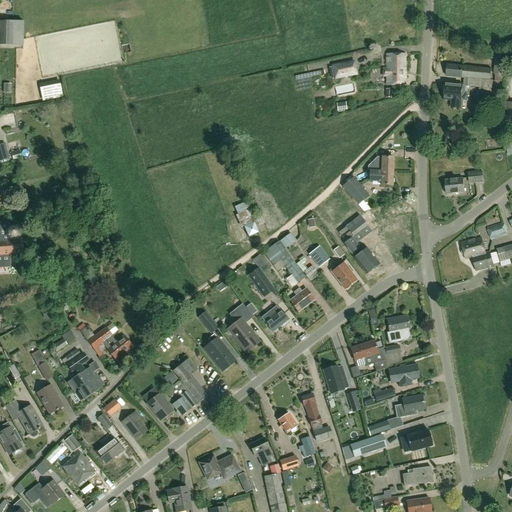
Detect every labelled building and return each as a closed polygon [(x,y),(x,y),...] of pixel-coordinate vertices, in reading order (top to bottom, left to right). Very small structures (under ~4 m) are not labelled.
[(0,5),(0,45),(23,46),(23,22),(9,21),(8,0),(1,0),(1,5),(0,5)] [(405,86),(405,55),(387,55),(387,69),(383,69),(383,76),(387,76),(387,86),(405,86)] [(354,61),(331,66),(331,67),(329,67),(331,79),(334,78),(334,80),(357,75),(354,61)] [(491,69),(448,65),(446,77),(469,79),(468,86),(480,87),(479,90),(492,91),(493,81),(490,81),(491,69)] [(3,84),(3,93),(11,94),(11,85),(3,84)] [(445,84),(444,99),(452,100),(451,108),(460,108),(461,101),(468,101),(468,94),(464,93),(465,85),(445,84)] [(54,86),(56,98),(62,97),(60,85),(54,86)] [(42,89),(44,101),(50,99),(48,88),(42,89)] [(484,132),(484,144),(493,143),(492,131),(484,132)] [(0,161),(9,159),(5,143),(0,144),(0,161)] [(19,150),(11,152),(13,160),(21,158),(19,150)] [(392,186),(393,158),(382,157),(381,164),(374,164),(374,165),(369,164),(369,181),(381,181),(381,186),(392,186)] [(484,182),(482,171),(468,173),(469,183),(484,182)] [(342,186),(363,212),(368,208),(363,201),(369,196),(353,177),(342,186)] [(446,194),(464,192),(463,179),(445,180),(446,194)] [(4,191),(0,191),(0,200),(4,199),(4,197),(12,195),(11,190),(4,191)] [(254,228),(249,215),(250,215),(243,195),(230,200),(242,233),(254,228)] [(252,221),(260,220),(259,206),(251,207),(252,221)] [(266,209),(270,218),(277,216),(274,206),(266,209)] [(369,209),(336,234),(355,258),(354,258),(366,274),(379,265),(378,263),(379,261),(377,259),(375,259),(367,249),(362,252),(356,244),(372,232),(367,225),(377,218),(369,209)] [(0,222),(0,267),(10,267),(9,255),(23,254),(22,240),(19,240),(18,238),(20,236),(20,230),(16,226),(11,226),(10,222),(0,222)] [(491,240),(507,234),(503,222),(486,228),(491,240)] [(490,253),(486,254),(482,239),(461,244),(463,251),(461,252),(462,255),(464,255),(465,260),(472,258),(476,272),(493,267),(490,253)] [(41,245),(47,260),(56,257),(52,249),(53,248),(50,241),(41,245)] [(296,265),(278,241),(263,252),(276,270),(277,269),(278,271),(285,266),(297,283),(306,277),(302,273),(303,272),(305,276),(315,269),(312,265),(306,269),(303,265),(302,265),(300,262),(296,265)] [(511,244),(496,249),(500,262),(511,258),(511,244)] [(309,255),(319,267),(329,259),(319,246),(314,251),(312,248),(307,252),(307,253),(305,254),(307,256),(309,255)] [(49,262),(53,274),(59,272),(58,269),(59,268),(56,259),(49,262)] [(234,267),(238,274),(246,269),(242,261),(234,267)] [(331,272),(344,290),(357,280),(344,263),(339,267),(337,265),(333,269),(334,270),(331,272)] [(275,290),(259,267),(247,276),(263,297),(272,291),(276,297),(278,295),(274,290),(275,290)] [(227,287),(223,282),(216,288),(219,293),(227,287)] [(290,302),(298,312),(314,300),(306,289),(302,292),(299,288),(293,293),(297,297),(290,302)] [(236,306),(242,300),(235,292),(228,298),(236,306)] [(272,332),(288,320),(280,309),(276,305),(260,317),(264,322),(272,332)] [(219,328),(206,311),(198,318),(211,335),(219,328)] [(410,330),(407,316),(387,320),(389,333),(387,333),(389,344),(408,340),(410,337),(408,330),(410,330)] [(241,319),(227,330),(246,353),(258,343),(247,329),(248,328),(241,319)] [(87,325),(80,330),(87,339),(94,334),(87,325)] [(133,347),(124,336),(116,342),(111,336),(112,336),(106,327),(86,342),(99,357),(103,355),(99,350),(104,347),(116,361),(133,347)] [(169,329),(157,335),(161,343),(173,338),(169,329)] [(221,342),(217,337),(203,348),(222,372),(234,362),(219,343),(221,342)] [(57,352),(66,345),(63,340),(53,346),(57,352)] [(377,350),(374,341),(350,349),(355,362),(364,359),(367,366),(373,364),(376,372),(387,368),(383,348),(377,350)] [(386,356),(400,353),(399,345),(385,348),(386,356)] [(149,362),(156,352),(152,349),(145,359),(149,362)] [(31,355),(45,381),(53,377),(38,350),(31,355)] [(182,417),(207,397),(192,377),(191,378),(189,376),(197,370),(189,358),(188,359),(185,355),(177,361),(181,364),(172,371),(180,380),(179,381),(172,372),(163,378),(167,384),(169,383),(172,387),(173,386),(182,398),(173,405),(182,417)] [(69,363),(66,365),(71,372),(73,371),(77,376),(67,383),(79,401),(103,385),(94,372),(99,369),(94,362),(88,366),(90,368),(85,371),(76,358),(69,363)] [(419,378),(416,365),(388,370),(391,383),(399,382),(400,387),(411,385),(410,380),(419,378)] [(323,371),(330,394),(344,390),(342,384),(346,382),(344,374),(339,375),(336,367),(323,371)] [(361,371),(364,380),(375,375),(372,367),(361,371)] [(117,377),(115,370),(109,372),(110,379),(117,377)] [(16,382),(15,379),(12,375),(7,379),(11,385),(16,382)] [(50,385),(37,393),(50,414),(63,406),(50,385)] [(175,394),(170,388),(166,391),(170,398),(175,394)] [(376,402),(395,396),(393,388),(381,392),(380,388),(372,391),(376,402)] [(360,403),(355,390),(350,392),(350,393),(346,395),(352,411),(356,409),(355,405),(360,403)] [(119,392),(114,396),(120,403),(125,399),(119,392)] [(173,411),(160,394),(147,404),(160,421),(173,411)] [(305,406),(312,427),(321,424),(314,403),(315,402),(312,394),(301,398),(304,406),(305,406)] [(0,396),(0,398),(4,405),(9,403),(4,395),(0,396)] [(424,409),(422,396),(402,399),(403,405),(394,406),(397,419),(417,415),(416,411),(424,409)] [(110,417),(121,408),(114,399),(103,409),(110,417)] [(19,418),(29,435),(30,434),(31,437),(33,437),(37,435),(37,433),(36,431),(43,427),(33,410),(31,406),(21,412),(15,401),(6,406),(14,420),(19,418)] [(122,422),(135,440),(147,431),(137,419),(140,417),(135,412),(122,422)] [(286,433),(297,426),(289,413),(278,421),(286,433)] [(113,426),(103,414),(96,419),(106,431),(113,426)] [(387,421),(366,428),(369,436),(390,429),(387,421)] [(11,450),(12,453),(20,449),(19,446),(21,445),(17,438),(19,437),(17,433),(15,434),(10,426),(0,432),(0,442),(6,453),(11,450)] [(329,427),(313,432),(316,442),(332,436),(329,427)] [(432,448),(428,431),(406,437),(411,454),(432,448)] [(386,446),(382,434),(350,445),(354,457),(386,446)] [(81,446),(71,435),(64,441),(73,452),(81,446)] [(315,454),(309,436),(300,440),(302,445),(297,447),(299,453),(301,452),(303,458),(315,454)] [(96,452),(105,464),(122,450),(112,437),(107,441),(109,443),(96,452)] [(264,438),(249,445),(254,455),(256,454),(262,467),(271,463),(268,457),(272,455),(264,438)] [(66,448),(62,443),(47,458),(47,459),(51,463),(52,463),(66,448)] [(282,471),(299,466),(295,455),(279,461),(282,471)] [(213,456),(199,463),(207,480),(221,473),(224,479),(239,472),(232,456),(216,463),(213,456)] [(94,472),(83,457),(77,462),(74,458),(63,467),(73,481),(78,477),(82,481),(94,472)] [(42,462),(36,469),(41,476),(50,470),(42,462)] [(322,468),(328,473),(333,467),(327,462),(322,468)] [(285,511),(278,473),(280,473),(278,466),(270,467),(271,475),(264,477),(271,511),(285,511)] [(356,466),(350,469),(353,476),(359,473),(356,466)] [(404,486),(433,482),(431,467),(412,469),(412,470),(410,470),(410,473),(403,474),(404,486)] [(290,486),(287,472),(282,473),(285,487),(290,486)] [(240,483),(246,480),(243,473),(237,476),(240,483)] [(46,509),(64,495),(53,481),(43,489),(39,484),(25,494),(33,504),(39,499),(46,509)] [(216,492),(226,487),(222,481),(213,485),(216,492)] [(372,497),(373,502),(391,498),(390,496),(396,494),(394,486),(389,488),(389,490),(383,491),(384,495),(372,497)] [(175,502),(176,511),(180,511),(191,510),(187,487),(172,490),(172,491),(167,492),(169,503),(175,502)] [(391,498),(373,502),(374,510),(385,508),(385,509),(398,506),(396,497),(391,498)] [(430,511),(429,499),(406,502),(407,511),(430,511)] [(1,504),(6,510),(10,506),(4,500),(1,504)] [(26,511),(29,510),(20,500),(11,508),(12,510),(14,511),(26,511)]
